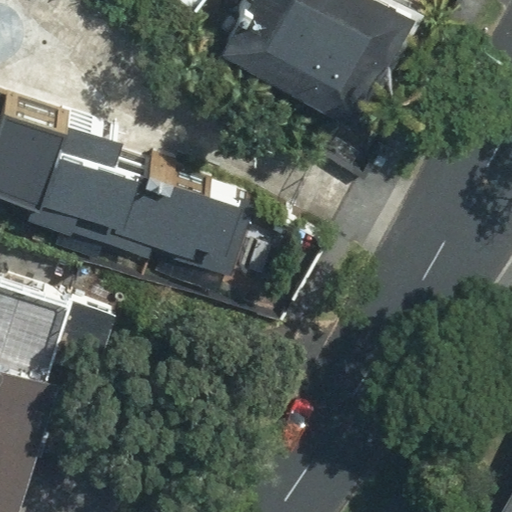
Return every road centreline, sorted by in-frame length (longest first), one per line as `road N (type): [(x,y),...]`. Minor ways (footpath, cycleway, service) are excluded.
road 1 (unknown): [(436,275),(35,0)]
road 2 (residential): [(511,133),(436,275),(275,511)]
